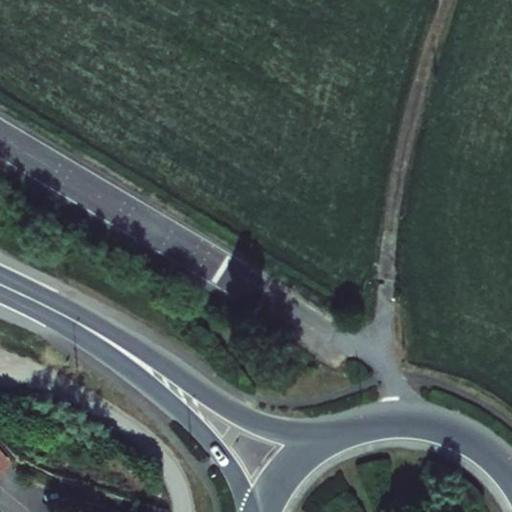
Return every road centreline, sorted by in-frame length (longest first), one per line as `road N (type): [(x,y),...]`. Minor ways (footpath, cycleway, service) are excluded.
road 1 (primary): [(336,432),(258,421),(150,352),(73,320)]
road 2 (primary): [(73,320),(200,428),(237,479),(246,511)]
road 3 (unclassified): [(183,511),(172,471),(126,424),(70,391),(0,378)]
road 4 (primary): [(511,472),(478,442),(431,422),(381,419),(336,432)]
